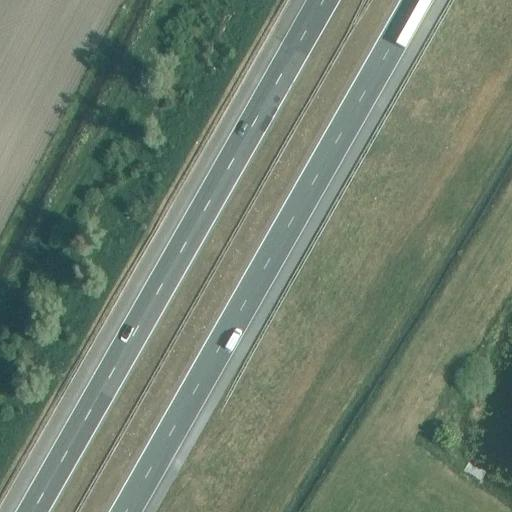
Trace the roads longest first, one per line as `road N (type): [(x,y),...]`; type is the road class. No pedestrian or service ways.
road 1 (motorway): [(126,511),(417,0)]
road 2 (motorway): [(323,0),(32,511)]
